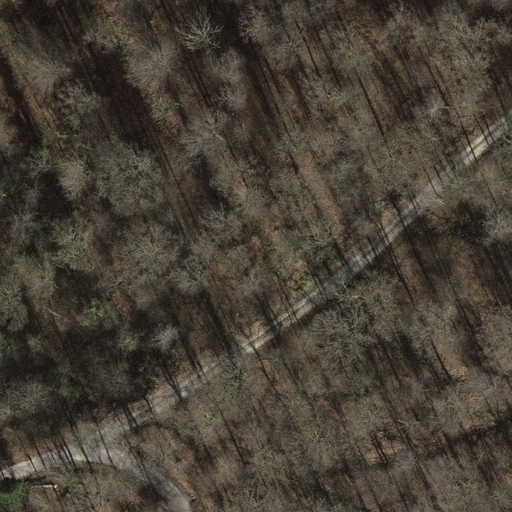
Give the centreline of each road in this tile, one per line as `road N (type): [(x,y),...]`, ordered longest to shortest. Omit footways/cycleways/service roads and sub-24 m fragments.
road 1 (track): [(511,133),(92,456)]
road 2 (track): [(178,511),(129,469),(92,456),(63,456),(0,482)]
